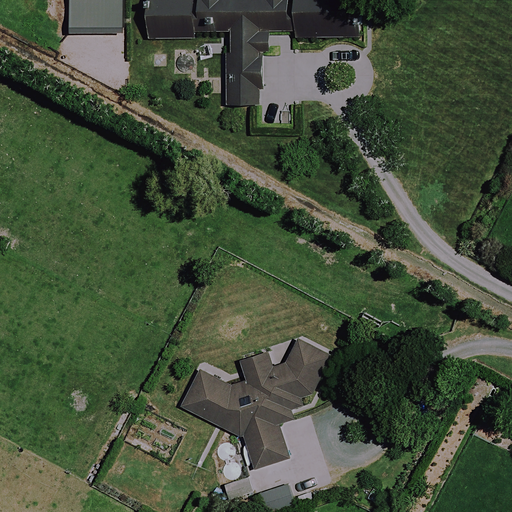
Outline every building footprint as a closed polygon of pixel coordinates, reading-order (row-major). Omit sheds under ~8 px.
[(131,0),(75,0),(74,36),(130,38),(131,0)] [(352,41),(353,0),(148,0),(148,43),(203,44),(203,33),(234,33),(233,53),(227,52),(227,107),(260,108),(261,90),(269,90),(270,56),(280,56),(280,34),(295,34),(295,40),(352,41)] [(229,343),(231,344),(235,346),(236,346),(238,346),(241,345),(243,345),(246,343),(248,342),(249,340),(251,338),(252,335),(252,333),(252,330),(252,327),(251,325),(250,323),(248,321),(246,319),(244,318),(242,317),(239,316),(237,316),(234,316),(232,317),(229,318),(227,320),(226,322),(224,324),(223,327),(223,329),(223,332),(223,334),(224,337),(225,339),(227,341),(229,343)] [(246,437),(259,473),(266,471),(270,480),(293,472),(289,462),(297,459),(283,425),(300,419),(308,408),(336,358),(304,340),(281,380),(268,353),(253,359),(237,366),(244,383),(237,386),(204,370),(185,408),(246,437)] [(291,478),(260,492),(269,511),(289,511),(303,506),(291,478)]
